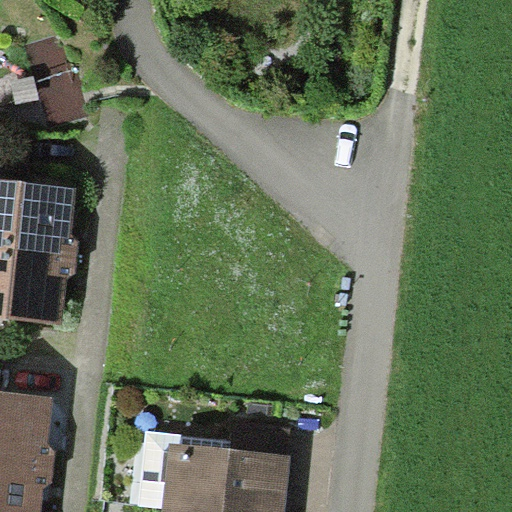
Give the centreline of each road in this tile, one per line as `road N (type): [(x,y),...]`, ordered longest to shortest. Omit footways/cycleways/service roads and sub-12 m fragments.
road 1 (residential): [(388,198),(351,511)]
road 2 (track): [(418,0),(388,198)]
